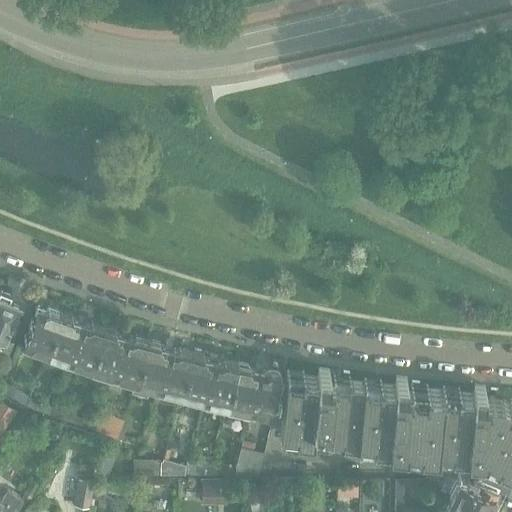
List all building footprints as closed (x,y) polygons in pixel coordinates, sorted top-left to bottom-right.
[(0,346),(1,347),(0,350),(0,356),(7,359),(14,342),(6,339),(20,304),(10,300),(11,296),(0,291),(0,346)] [(23,342),(47,350),(61,311),(49,306),(46,308),(37,305),(23,342)] [(72,315),(61,311),(47,350),(69,357),(81,320),(74,318),(72,315)] [(69,357),(91,365),(104,325),(92,322),(90,323),(81,320),(69,357)] [(116,330),(104,325),(91,365),(114,372),(126,335),(118,332),(116,330)] [(126,335),(114,372),(136,379),(148,339),(136,336),(134,338),(126,335)] [(160,343),(148,339),(136,379),(159,386),(170,348),(162,346),(160,343)] [(170,348),(159,386),(181,392),(192,352),(180,349),(178,350),(170,348)] [(204,355),(192,352),(181,392),(204,398),(214,359),(206,358),(204,355)] [(214,359),(204,398),(228,403),(237,363),(225,360),(223,361),(214,359)] [(248,366),(237,363),(228,403),(250,408),(259,370),(251,368),(248,366)] [(318,368),(317,376),(286,373),(280,433),(483,456),(511,470),(511,469),(511,403),(499,397),(484,396),(485,387),(474,386),(472,394),(405,387),(406,378),(396,376),(395,385),(328,378),(329,369),(318,368)] [(267,372),(259,370),(250,408),(273,414),(282,375),(281,374),(279,372),(270,370),(267,372)] [(6,383),(4,390),(28,406),(118,438),(121,431),(30,399),(6,383)] [(0,399),(0,436),(17,410),(0,399)] [(161,459),(133,459),(133,478),(152,478),(152,474),(236,474),(258,474),(258,473),(264,451),(241,445),(236,464),(213,464),(213,461),(213,455),(188,455),(185,466),(161,466),(161,459)] [(48,460),(40,473),(46,476),(53,464),(48,460)] [(80,476),(75,504),(90,507),(95,479),(80,476)] [(401,511),(402,484),(425,484),(425,477),(395,477),(394,511),(401,511)] [(226,501),(226,478),(202,478),(202,501),(226,501)] [(476,486),(459,478),(449,500),(473,511),(489,511),(492,507),(491,504),(497,492),(478,482),(476,486)] [(32,497),(41,484),(33,479),(25,493),(32,497)] [(0,511),(13,511),(24,497),(7,486),(1,495),(0,494),(0,511)] [(473,511),(449,500),(442,511),(473,511)]
